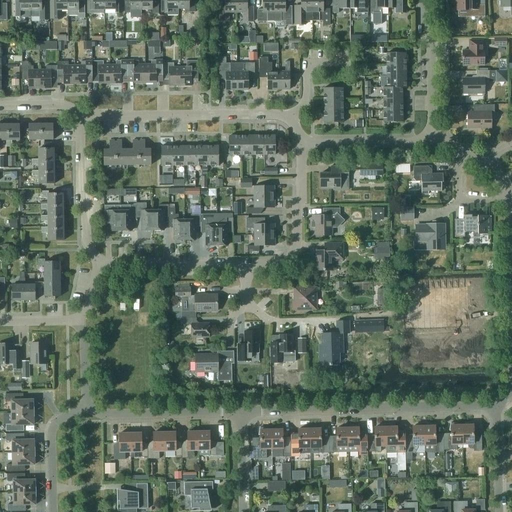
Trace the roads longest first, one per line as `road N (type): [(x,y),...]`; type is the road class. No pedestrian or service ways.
road 1 (residential): [(240,412),(499,408)]
road 2 (residential): [(288,117),(79,116)]
road 3 (residential): [(299,143),(294,252),(277,265),(244,267)]
road 4 (residential): [(86,404),(106,415),(240,412)]
road 5 (residential): [(98,261),(85,240),(79,116)]
road 6 (residential): [(244,267),(98,261)]
road 7 (residential): [(430,138),(422,0)]
road 8 (residential): [(299,143),(430,138)]
road 9 (residential): [(330,320),(267,322),(246,303),(244,267)]
road 10 (residential): [(54,511),(52,434),(86,404)]
